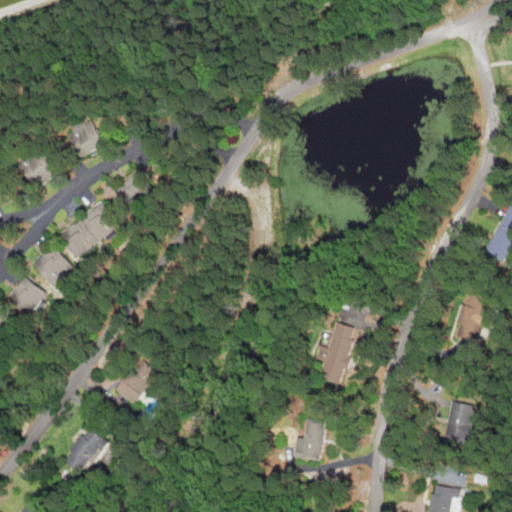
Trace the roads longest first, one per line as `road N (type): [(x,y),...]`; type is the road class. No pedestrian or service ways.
road 1 (residential): [(0,484),(286,93),(511,0)]
road 2 (residential): [(381,511),(409,329),(471,222),(494,143),(474,21)]
road 3 (residential): [(255,133),(217,113),(184,121),(54,208),(0,283)]
